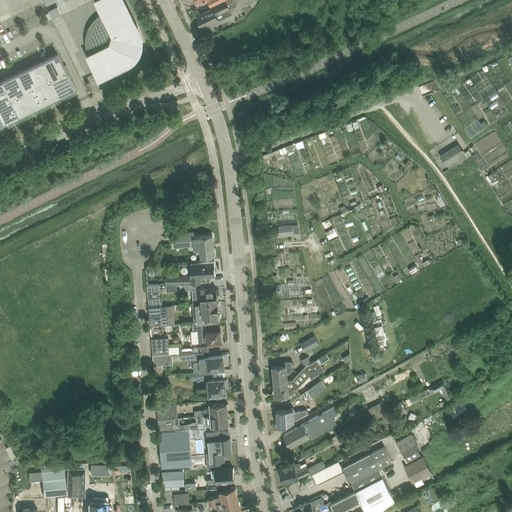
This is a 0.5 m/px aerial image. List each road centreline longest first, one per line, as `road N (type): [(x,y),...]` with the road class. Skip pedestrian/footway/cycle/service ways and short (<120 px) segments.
road 1 (tertiary): [(266,511),(227,162),(201,80)]
road 2 (unclassified): [(153,511),(133,229)]
road 3 (unclassified): [(0,163),(82,122),(201,80)]
